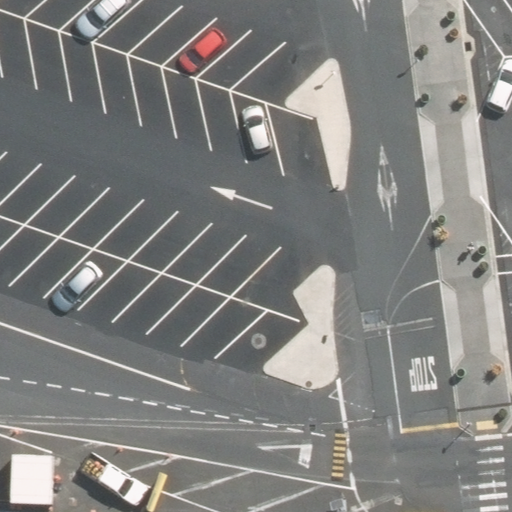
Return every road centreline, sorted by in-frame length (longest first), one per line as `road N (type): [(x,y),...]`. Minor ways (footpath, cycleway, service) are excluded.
road 1 (unclassified): [(0,387),(133,397),(489,500)]
road 2 (unknown): [(339,219),(231,368),(208,417)]
